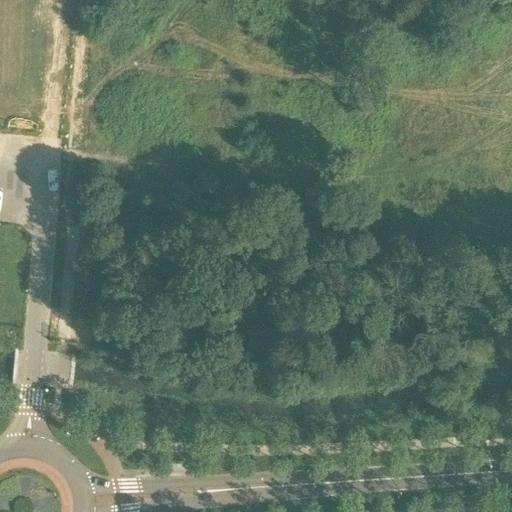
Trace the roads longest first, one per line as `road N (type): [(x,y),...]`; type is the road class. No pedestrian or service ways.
road 1 (tertiary): [(511,472),(276,487)]
road 2 (tertiary): [(276,487),(82,485)]
road 3 (tertiary): [(138,511),(276,487)]
